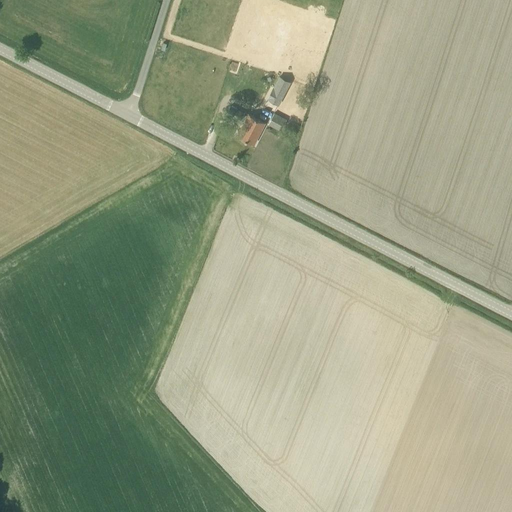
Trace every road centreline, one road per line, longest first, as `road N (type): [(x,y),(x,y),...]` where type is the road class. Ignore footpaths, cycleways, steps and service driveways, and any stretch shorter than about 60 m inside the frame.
road 1 (tertiary): [(511,315),(128,117)]
road 2 (tertiary): [(128,117),(0,50)]
road 3 (unclassified): [(128,117),(166,0)]
